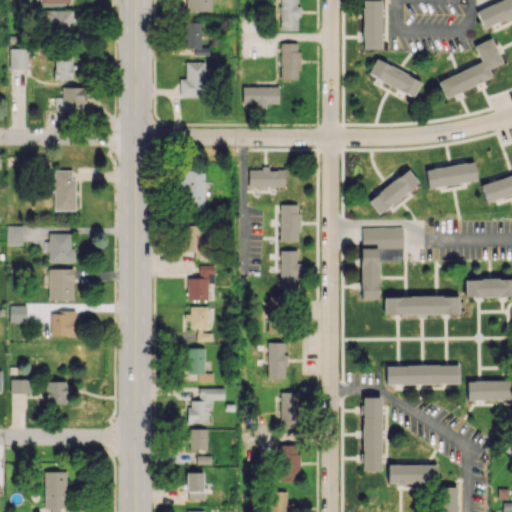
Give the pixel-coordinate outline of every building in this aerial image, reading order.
[(185,0),(185,10),(210,10),(210,0),(185,0)] [(279,0),(279,30),(297,30),(297,0),(279,0)] [(380,0),(361,0),(361,48),(380,48),(380,0)] [(511,0),(497,0),(475,9),(483,27),(511,14),(511,0)] [(72,10),(45,9),(45,33),(72,34),(72,10)] [(200,48),(200,22),(184,21),(183,47),(200,48)] [(444,97),(491,77),(487,68),(501,62),(490,37),(473,45),(480,61),(437,81),(444,97)] [(279,78),(297,79),(298,42),(280,42),(279,78)] [(27,49),(9,49),(9,69),(27,68),(27,49)] [(72,79),(71,58),(53,58),(54,80),(72,79)] [(367,73),(412,96),(420,81),(375,58),(367,73)] [(204,61),(185,61),(185,78),(179,78),(179,96),(204,96),(204,61)] [(84,86),(61,87),(61,111),(84,110),(84,86)] [(242,86),(242,104),(278,104),(278,86),(242,86)] [(475,181),(473,162),(425,168),(427,186),(475,181)] [(284,185),(284,168),(247,169),(247,186),(284,185)] [(367,199),(377,213),(418,183),(407,169),(367,199)] [(74,210),(75,170),(53,170),(52,209),(74,210)] [(203,171),(181,171),(181,211),(203,210),(203,171)] [(485,201),(511,193),(511,174),(480,184),(485,201)] [(297,240),(298,204),(280,204),(279,240),(297,240)] [(194,258),(202,259),(203,225),(183,224),(182,251),(194,251),(194,258)] [(22,225),(6,225),(5,244),(22,245),(22,225)] [(402,261),(402,227),(360,227),(360,298),(377,298),(377,261),(402,261)] [(48,261),(71,262),(71,233),(46,232),(46,252),(48,252),(48,261)] [(296,250),(280,250),(279,286),(296,287),(296,250)] [(186,299),(207,300),(207,283),(213,283),(213,265),(198,265),(198,278),(186,277),(186,299)] [(48,268),(48,299),(72,300),(73,268),(48,268)] [(511,277),(463,279),(464,297),(511,295),(511,277)] [(383,314),(458,313),(457,295),(382,296),(383,314)] [(282,331),(283,298),(267,297),(266,331),(282,331)] [(25,305),(9,304),(9,322),(25,322),(25,305)] [(205,305),(189,306),(189,313),(186,313),(187,328),(196,328),(196,340),(211,340),(211,332),(205,332),(205,305)] [(49,335),(76,335),(77,311),(50,310),(49,335)] [(283,341),(266,341),(267,378),(285,378),(285,354),(284,354),(283,341)] [(203,347),(186,348),(186,373),(196,373),(196,381),(211,381),(211,372),(204,372),(203,347)] [(385,384),(458,383),(458,364),(385,365),(385,384)] [(9,392),(31,392),(31,379),(9,379),(9,392)] [(466,400),(511,399),(511,379),(466,380),(466,400)] [(66,381),(46,381),(45,403),(65,404),(66,381)] [(198,388),(198,400),(187,400),(188,422),(209,422),(209,399),(224,398),(223,387),(198,388)] [(280,391),(279,428),(295,429),(296,391),(280,391)] [(379,396),(361,397),(362,470),(380,470),(379,396)] [(206,450),(206,428),(189,428),(189,450),(206,450)] [(278,444),(279,481),(299,480),(298,444),(278,444)] [(210,463),(210,455),(195,455),(196,463),(210,463)] [(387,464),(386,483),(436,484),(436,464),(387,464)] [(65,471),(43,471),(44,507),(51,507),(50,511),(61,511),(61,508),(66,508),(65,471)] [(202,472),(186,472),(186,499),(202,499),(202,472)] [(455,511),(456,486),(436,486),(435,511),(455,511)] [(285,511),(286,491),(269,491),(268,511),(285,511)]
